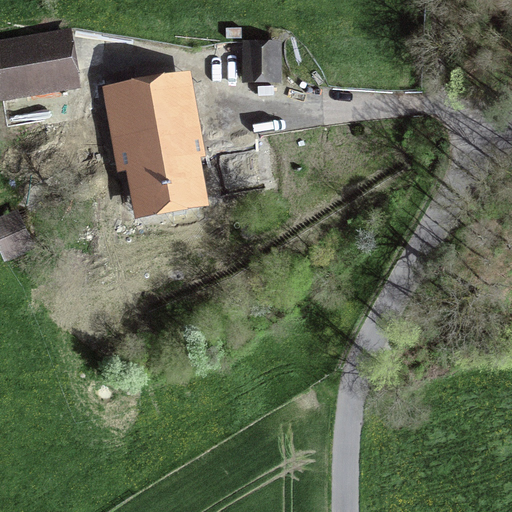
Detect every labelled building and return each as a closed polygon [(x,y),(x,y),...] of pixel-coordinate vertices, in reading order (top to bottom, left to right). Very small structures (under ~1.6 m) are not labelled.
[(0,71),(5,98),(78,85),(69,36),(0,48),(0,71)] [(275,77),(276,52),(254,51),(253,76),(275,77)] [(191,196),(172,73),(107,84),(117,144),(134,142),(144,203),(191,196)] [(80,137),(57,143),(64,167),(87,160),(80,137)] [(9,262),(33,252),(24,230),(0,240),(9,262)]
